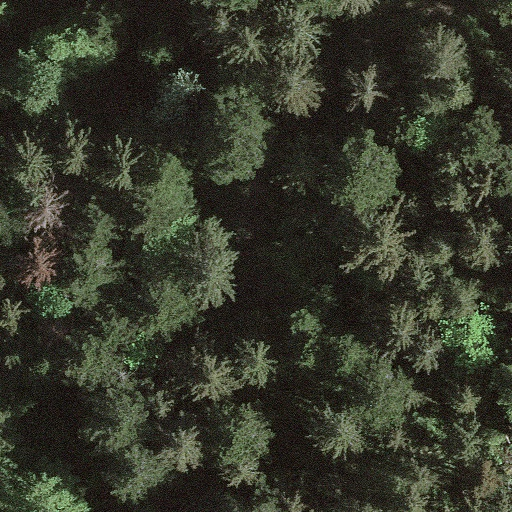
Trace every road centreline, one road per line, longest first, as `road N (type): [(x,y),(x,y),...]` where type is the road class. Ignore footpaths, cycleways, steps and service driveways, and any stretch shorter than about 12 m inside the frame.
road 1 (track): [(138,511),(259,274),(362,141),(424,91),(511,42)]
road 2 (track): [(370,0),(232,325)]
